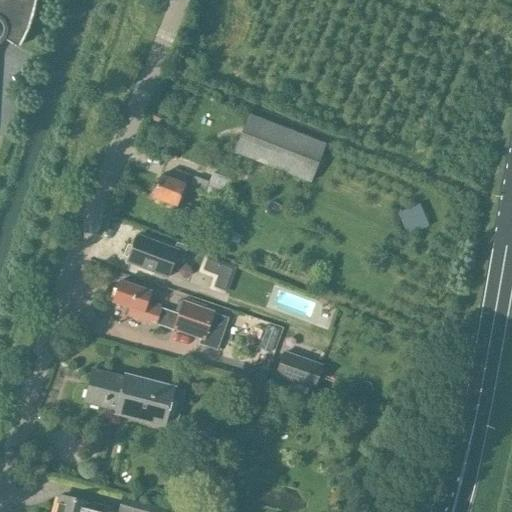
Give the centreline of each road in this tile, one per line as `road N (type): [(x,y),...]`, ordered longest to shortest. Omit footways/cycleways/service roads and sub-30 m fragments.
road 1 (unclassified): [(0,489),(55,306),(181,0)]
road 2 (secondary): [(463,478),(511,216)]
